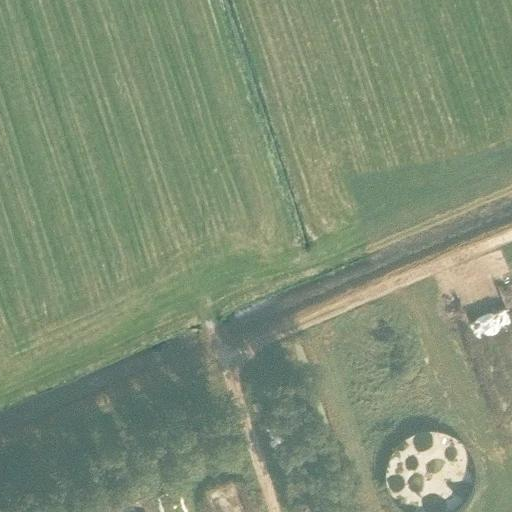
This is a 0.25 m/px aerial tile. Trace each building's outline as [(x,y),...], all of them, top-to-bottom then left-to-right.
[(511,339),(511,272),(493,278),(511,339)] [(233,366),(248,364),(245,345),(231,347),(233,366)] [(430,470),(425,457),(398,467),(414,507),(473,484),(467,469),(481,463),(476,451),(430,470)] [(223,511),(250,511),(239,480),(215,489),(223,511)] [(169,494),(174,511),(197,511),(190,487),(169,494)]
